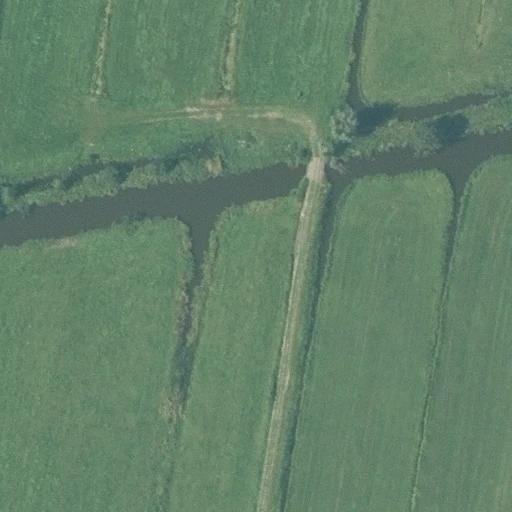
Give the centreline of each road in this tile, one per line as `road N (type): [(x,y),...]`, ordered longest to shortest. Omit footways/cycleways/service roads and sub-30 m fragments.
road 1 (track): [(61,91),(63,111),(76,115),(261,111),(290,115),(303,127),(309,186),(258,511)]
road 2 (track): [(511,114),(143,178)]
